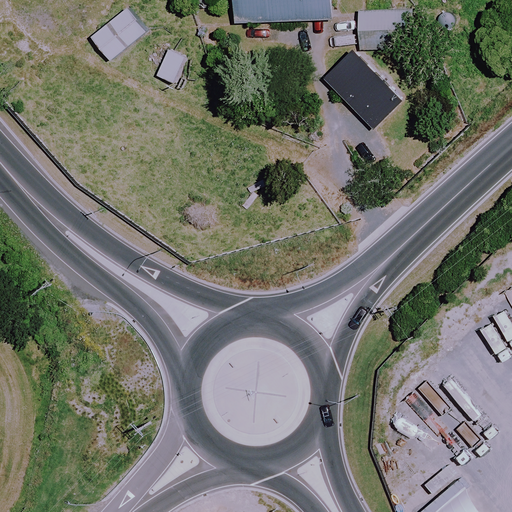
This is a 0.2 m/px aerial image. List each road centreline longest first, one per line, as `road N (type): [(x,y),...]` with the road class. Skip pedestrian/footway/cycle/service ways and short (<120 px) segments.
road 1 (tertiary): [(511,145),(303,343)]
road 2 (tertiary): [(0,162),(77,238),(213,337)]
